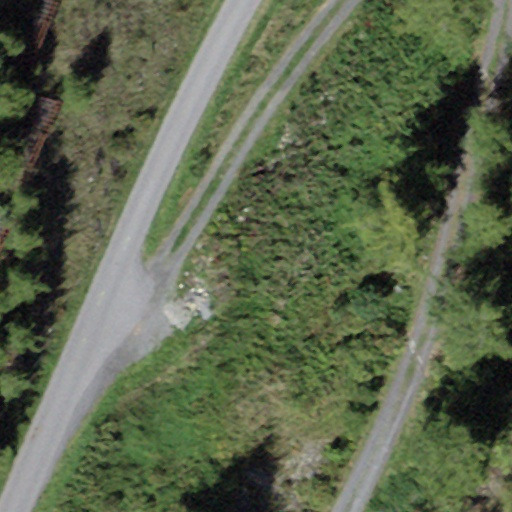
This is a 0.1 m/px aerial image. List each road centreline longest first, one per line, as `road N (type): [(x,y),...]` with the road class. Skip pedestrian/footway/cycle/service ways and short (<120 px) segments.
road 1 (unclassified): [(0,501),(128,220),(152,133),(222,0)]
road 2 (track): [(509,0),(451,258),(344,511)]
road 3 (track): [(73,333),(177,248),(231,147),(340,0)]
